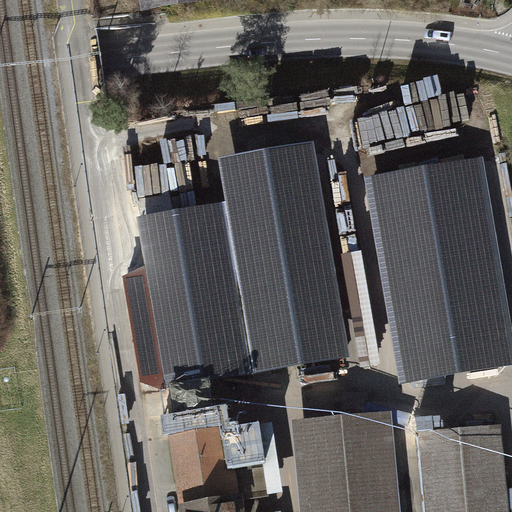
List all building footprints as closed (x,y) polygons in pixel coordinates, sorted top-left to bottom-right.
[(229,2),(228,0),(149,0),(152,16),(229,2)] [(233,205),(142,220),(169,388),(356,357),(321,145),(225,161),(233,205)] [(205,193),(225,192),(223,151),(203,152),(205,193)] [(511,291),(489,161),(370,182),(406,388),(511,369),(511,291)] [(283,496),(269,408),(177,423),(191,511),(252,511),(250,501),(283,496)] [(405,511),(396,417),(300,424),(307,511),(405,511)] [(511,511),(511,472),(508,427),(421,436),(428,511),(511,511)]
